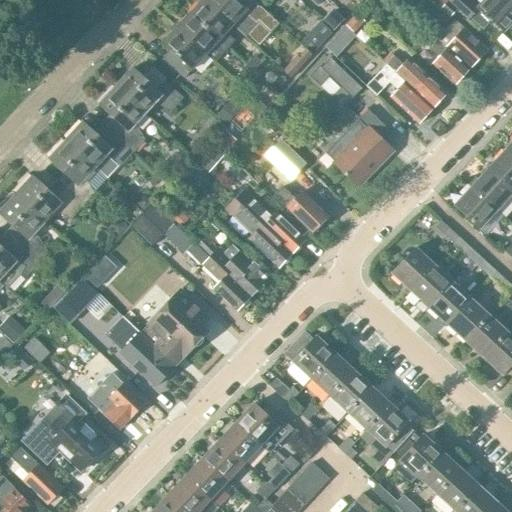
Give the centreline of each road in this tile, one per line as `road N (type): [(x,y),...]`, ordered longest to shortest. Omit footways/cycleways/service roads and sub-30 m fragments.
road 1 (residential): [(101,511),(310,295),(342,281)]
road 2 (residential): [(342,281),(351,250),(511,81)]
road 3 (residential): [(511,437),(342,281)]
road 4 (residential): [(0,141),(131,0)]
